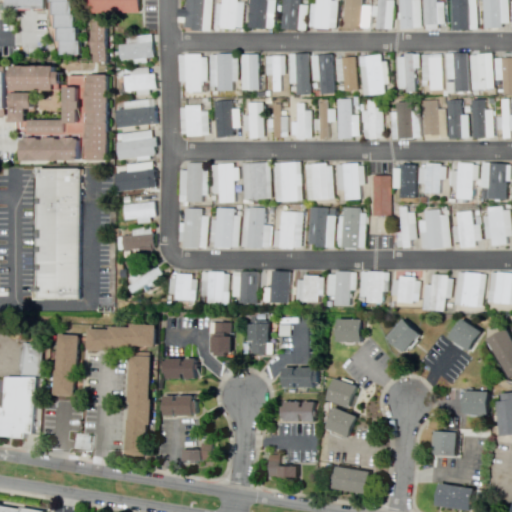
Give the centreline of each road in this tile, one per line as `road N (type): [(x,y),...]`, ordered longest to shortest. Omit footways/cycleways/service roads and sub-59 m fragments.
road 1 (residential): [(342,511),(0,452)]
road 2 (residential): [(511,44),(170,44)]
road 3 (residential): [(171,152),(511,152)]
road 4 (residential): [(188,261),(511,261)]
road 5 (residential): [(188,261),(172,234),(168,0)]
road 6 (residential): [(0,486),(150,511)]
